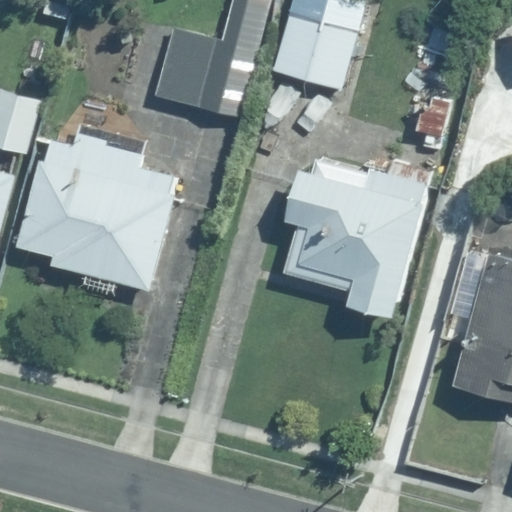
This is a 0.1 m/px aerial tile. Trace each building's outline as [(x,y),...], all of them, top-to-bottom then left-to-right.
[(176,26),(158,92),(249,118),(281,0),(233,0),(222,39),(176,26)] [(300,1),(277,69),(353,96),(376,31),(300,1)] [(0,250),(24,151),(38,155),(52,98),(1,85),(0,88),(0,250)] [(81,148),(54,140),(26,246),(60,256),(57,266),(155,293),(187,175),(150,165),(157,141),(88,122),(81,148)] [(290,223),(302,226),(289,274),(360,293),(356,308),(400,320),(439,172),(399,161),(395,175),(325,156),(320,172),(304,168),(290,223)] [(511,260),(494,255),(458,388),(511,402),(511,260)]
